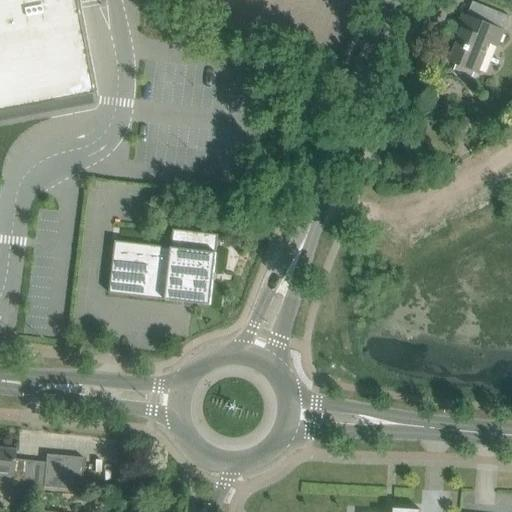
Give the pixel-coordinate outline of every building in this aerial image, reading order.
[(0,0),(0,110),(91,93),(72,0),(0,0)] [(485,7),(479,22),(462,15),(456,29),(462,31),(450,61),(478,73),(486,55),(490,43),(498,46),(509,17),(485,7)] [(115,241),(111,274),(109,294),(210,306),(218,235),(173,230),(171,248),(115,241)] [(14,451),(0,449),(0,486),(8,488),(9,483),(23,485),(26,461),(13,459),(14,451)] [(43,487),(80,490),(83,458),(46,455),(43,487)] [(115,480),(114,490),(123,490),(124,481),(115,480)] [(93,507),(106,509),(109,496),(95,494),(93,507)]
